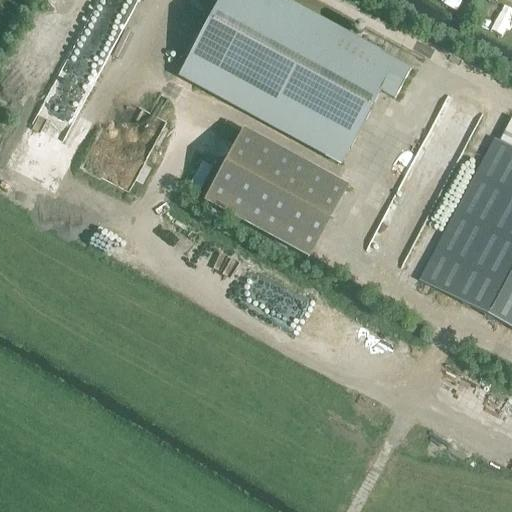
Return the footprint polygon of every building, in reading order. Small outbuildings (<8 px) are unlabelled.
[(281,0),(220,0),(181,71),(203,82),(234,99),(343,159),(377,97),(380,91),(396,99),(411,70),(281,0)] [(485,24),(500,25),(501,6),(486,5),(485,24)] [(77,27),(38,126),(71,139),(109,40),(77,27)] [(447,97),(368,256),(400,273),(480,114),(447,97)] [(133,192),(164,120),(139,109),(127,137),(106,128),(87,172),(133,192)] [(495,140),(420,283),(511,331),(511,120),(500,143),(495,140)] [(242,132),(204,202),(309,260),(347,190),(242,132)] [(33,190),(25,208),(68,227),(76,209),(33,190)]
